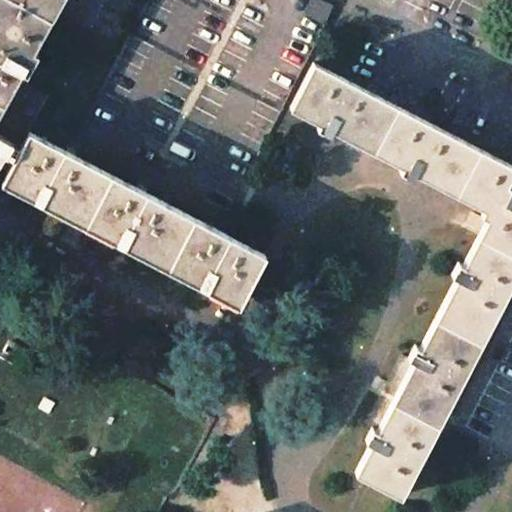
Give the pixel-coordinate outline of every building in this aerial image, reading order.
[(0,0),(0,161),(4,154),(14,159),(4,177),(36,194),(33,199),(75,221),(124,247),(128,241),(171,263),(201,279),(198,285),(207,289),(210,284),(226,292),(241,300),(265,254),(29,131),(50,93),(20,76),(22,73),(27,75),(38,54),(34,52),(51,20),(14,0),(0,0)] [(14,0),(51,20),(61,0),(14,0)] [(336,6),(324,0),(149,0),(79,139),(230,215),(336,6)] [(370,442),(355,471),(400,495),(409,478),(420,458),(428,463),(450,420),(470,382),(462,377),(511,280),(511,187),(506,184),(511,172),(511,164),(451,133),(356,84),(313,62),(289,107),(319,123),(316,128),(329,135),(332,130),(402,166),(399,171),(412,178),(414,172),(483,209),(481,214),(487,218),(463,264),(457,261),(450,275),(455,277),(420,347),(414,344),(408,357),(401,353),(365,423),(371,426),(364,440),(370,442)] [(511,322),(453,433),(496,453),(511,460),(511,322)]
